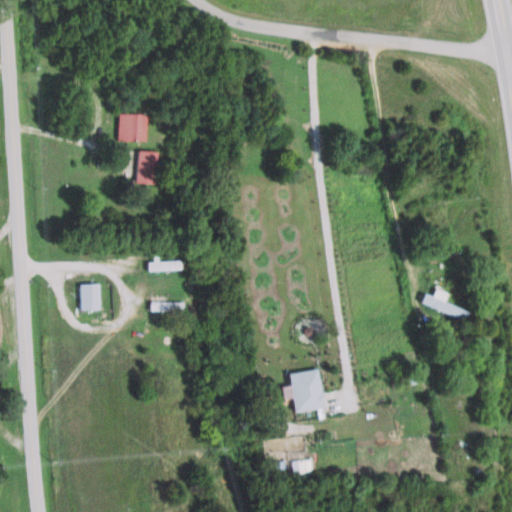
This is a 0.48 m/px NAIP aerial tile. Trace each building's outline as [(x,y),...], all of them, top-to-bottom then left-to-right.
[(112,139),(141,139),(141,113),(112,112),(112,139)] [(131,182),(151,183),(152,150),(132,150),(131,182)] [(141,259),(142,270),(177,269),(177,259),(141,259)] [(74,309),(95,308),(95,282),(74,283),(74,309)] [(445,292),(433,287),(430,295),(421,292),(418,302),(462,319),(466,310),(442,301),(445,292)] [(144,310),(180,310),(180,301),(144,301),(144,310)] [(285,371),(289,410),(319,407),(315,368),(285,371)] [(307,459),(289,459),(289,471),(307,471),(307,459)]
